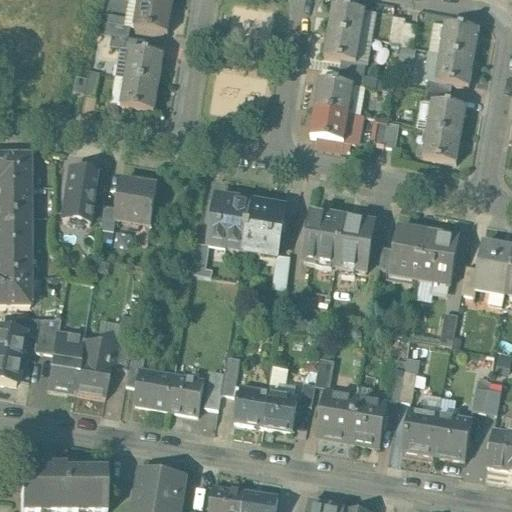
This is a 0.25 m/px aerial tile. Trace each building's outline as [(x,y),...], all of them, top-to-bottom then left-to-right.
[(173,8),(139,2),(134,30),(168,36),(173,8)] [(32,7),(0,6),(0,82),(32,83),(32,7)] [(376,16),(333,8),(328,35),(372,42),(376,16)] [(406,22),(393,19),(388,45),(401,47),(405,26),(406,22)] [(417,28),(405,26),(401,47),(401,50),(413,52),(417,28)] [(478,34),(445,28),(440,57),(474,63),(478,34)] [(372,42),(328,35),(324,60),(341,63),(365,68),(365,67),(367,68),(372,42)] [(164,58),(130,52),(125,81),(159,86),(164,58)] [(474,63),(440,57),(435,85),(451,88),(469,91),(474,63)] [(365,68),(341,63),(339,75),(363,79),(365,68)] [(99,77),(87,74),(86,82),(83,97),(94,100),(99,77)] [(363,79),(339,75),(337,86),(353,89),(361,91),(363,79)] [(377,81),(363,79),(361,91),(364,91),(375,93),(377,81)] [(86,82),(75,80),(72,95),(83,97),(86,82)] [(159,86),(125,81),(120,109),(154,115),(159,86)] [(337,86),(320,83),(315,111),(359,119),(364,91),(361,91),(353,89),(337,86)] [(450,98),(426,94),(424,104),(432,105),(448,107),(450,98)] [(448,107),(432,105),(427,133),(461,139),(466,111),(448,107)] [(359,119),(315,111),(310,140),(342,145),(343,145),(344,145),(343,146),(351,147),(354,148),(354,147),(355,147),(357,134),(359,134),(362,120),(360,119),(359,119)] [(388,126),(376,124),(372,148),(384,150),(388,126)] [(399,128),(388,126),(384,150),(395,152),(399,128)] [(461,139),(427,133),(422,162),(456,167),(461,139)] [(351,147),(343,146),(344,145),(343,145),(342,145),(340,156),(349,158),(351,147)] [(28,161),(0,160),(0,191),(28,191),(28,161)] [(84,179),(69,177),(61,224),(89,229),(97,180),(84,177),(84,179)] [(157,190),(121,184),(116,212),(114,223),(151,230),(157,190)] [(28,191),(0,191),(0,221),(28,221),(28,191)] [(251,206),(216,200),(208,248),(244,254),(251,206)] [(286,212),(251,206),(244,254),(278,260),(286,212)] [(116,212),(104,210),(100,235),(112,236),(114,223),(116,212)] [(344,223),(310,217),(306,235),(307,236),(302,264),(335,270),(344,223)] [(28,221),(0,221),(0,250),(28,251),(28,221)] [(374,228),(344,223),(335,270),(366,275),(374,228)] [(428,237),(398,232),(394,253),(390,273),(389,279),(420,284),(428,237)] [(459,242),(428,237),(420,284),(451,290),(459,242)] [(511,260),(511,251),(483,246),(478,272),(475,290),(476,290),(491,293),(488,307),(503,309),(505,299),(505,296),(506,296),(511,260)] [(0,280),(28,281),(28,251),(0,250),(0,280)] [(394,253),(382,250),(379,271),(390,273),(394,253)] [(478,272),(466,270),(462,297),(475,300),(476,290),(475,290),(478,272)] [(0,280),(0,311),(28,311),(28,281),(0,280)] [(458,319),(445,316),(439,348),(452,350),(458,319)] [(38,323),(16,323),(14,337),(24,339),(35,341),(38,324),(38,323)] [(136,325),(121,323),(118,344),(132,347),(136,325)] [(60,324),(38,324),(35,341),(33,356),(53,359),(57,338),(60,324)] [(14,337),(0,334),(0,385),(15,388),(24,339),(14,337)] [(57,338),(53,359),(48,393),(73,397),(82,346),(82,342),(57,338)] [(132,347),(118,344),(117,352),(118,352),(115,372),(128,374),(132,347)] [(117,352),(82,346),(73,397),(104,403),(110,371),(115,372),(118,352),(117,352)] [(334,365),(320,362),(315,389),(315,390),(329,393),(334,365)] [(279,368),(274,367),(269,397),(277,398),(279,389),(285,389),(288,373),(279,371),(279,368)] [(404,374),(392,372),(387,402),(399,404),(404,374)] [(404,374),(399,404),(412,407),(417,376),(404,374)] [(237,379),(226,378),(226,376),(224,376),(222,389),(224,390),(223,399),(234,401),(237,379)] [(203,385),(174,380),(169,414),(197,419),(203,385)] [(490,387),(478,384),(473,414),(485,416),(489,394),(490,387)] [(222,389),(210,387),(206,413),(218,414),(222,389)] [(315,389),(304,387),(300,408),(311,410),(315,390),(315,389)] [(256,394),(241,391),(235,426),(264,431),(269,397),(256,394)] [(500,396),(489,394),(485,416),(496,418),(500,396)] [(277,398),(269,397),(264,431),(291,436),(297,401),(277,398)] [(356,402),(325,397),(317,440),(349,446),(356,402)] [(454,419),(456,405),(427,401),(425,414),(454,419)] [(387,407),(356,402),(349,446),(380,451),(387,407)] [(438,418),(409,413),(402,455),(432,461),(438,418)] [(472,423),(438,418),(432,461),(464,466),(472,423)] [(511,438),(494,436),(488,470),(490,470),(511,473),(511,438)] [(105,511),(105,476),(64,476),(64,470),(49,470),(49,476),(21,475),(20,511),(105,511)] [(179,511),(185,482),(141,474),(134,511),(179,511)] [(242,511),(244,496),(214,492),(210,511),(242,511)] [(275,511),(277,501),(244,496),(242,511),(275,511)]
